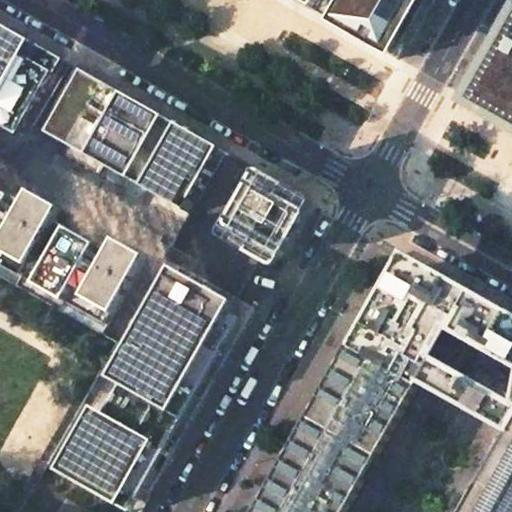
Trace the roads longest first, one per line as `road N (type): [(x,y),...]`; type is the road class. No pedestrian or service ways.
road 1 (residential): [(32,0),(370,190)]
road 2 (residential): [(370,190),(188,511)]
road 3 (residential): [(476,0),(370,190)]
road 4 (residential): [(370,190),(511,269)]
